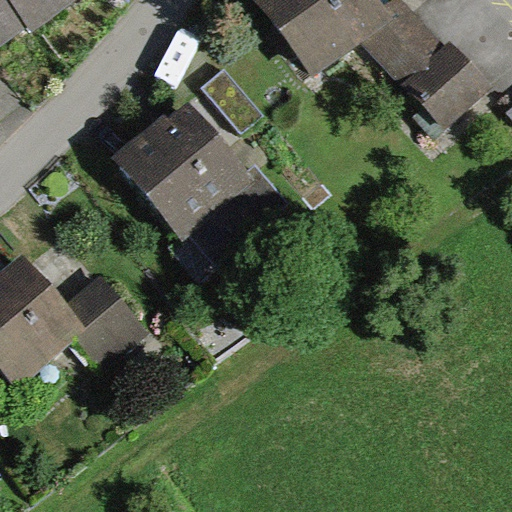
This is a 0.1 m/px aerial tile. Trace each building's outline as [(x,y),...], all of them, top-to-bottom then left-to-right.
[(0,0),(0,44),(24,26),(30,35),(76,0),(0,0)] [(258,0),(312,76),(363,46),(403,83),(444,129),(494,89),(452,41),(444,49),(404,0),(393,0),(385,7),(379,0),(258,0)] [(226,69),(204,87),(241,132),(263,114),(226,69)] [(163,111),(111,153),(180,240),(252,183),(189,105),(170,120),(163,111)] [(21,253),(0,271),(0,362),(21,386),(74,339),(105,374),(154,331),(102,273),(67,304),(21,253)]
